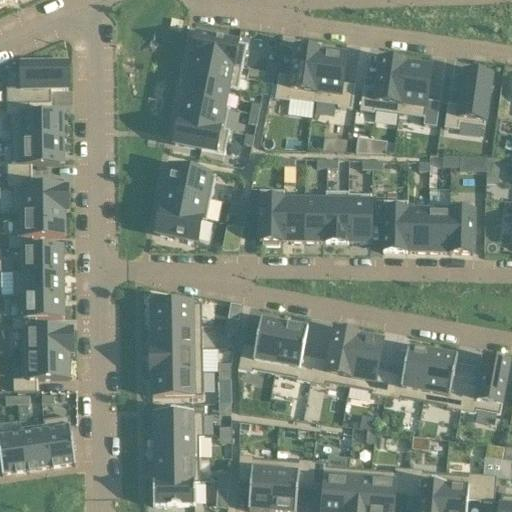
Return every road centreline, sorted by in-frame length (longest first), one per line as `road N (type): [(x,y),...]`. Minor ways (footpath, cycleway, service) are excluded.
road 1 (residential): [(511,343),(159,272)]
road 2 (residential): [(511,274),(159,272)]
road 3 (residential): [(94,272),(91,2)]
road 4 (residential): [(249,6),(298,21),(511,51)]
road 5 (residential): [(102,511),(94,272)]
road 6 (residential): [(249,6),(409,0)]
